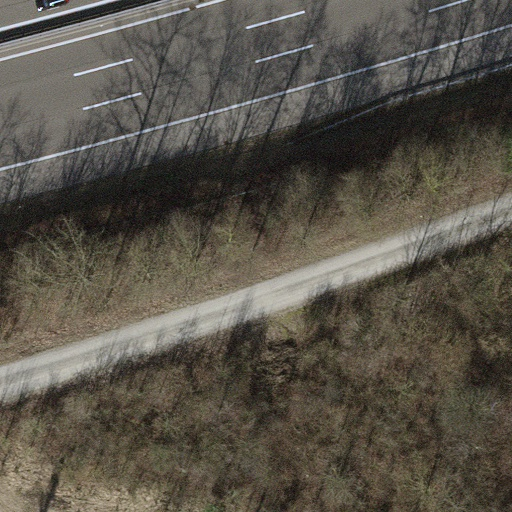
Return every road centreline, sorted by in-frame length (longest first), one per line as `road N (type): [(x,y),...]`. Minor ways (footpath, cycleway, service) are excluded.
road 1 (track): [(0,383),(511,211)]
road 2 (motorway): [(0,115),(413,0)]
